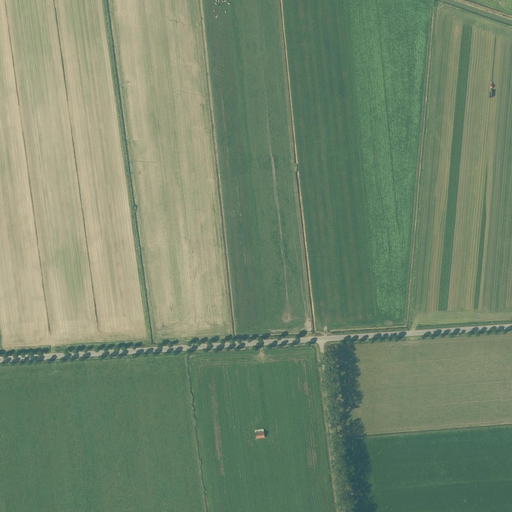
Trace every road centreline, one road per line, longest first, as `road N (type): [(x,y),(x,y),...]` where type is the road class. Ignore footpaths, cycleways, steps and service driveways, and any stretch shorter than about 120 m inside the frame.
road 1 (unclassified): [(320,338),(0,359)]
road 2 (unclassified): [(511,326),(320,338)]
road 3 (unclassified): [(341,511),(320,338)]
